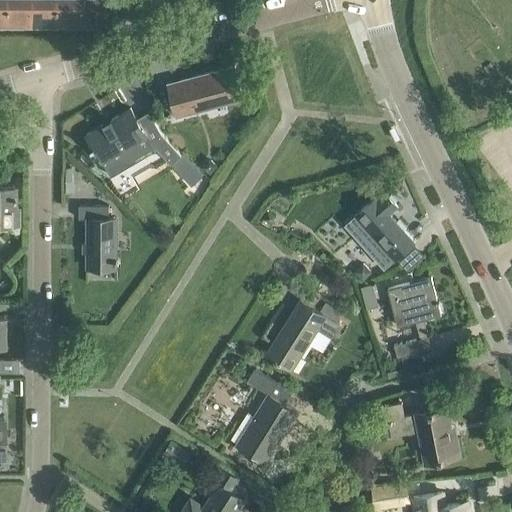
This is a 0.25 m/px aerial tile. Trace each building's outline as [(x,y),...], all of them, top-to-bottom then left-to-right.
[(5,0),(6,21),(31,21),(31,0),(5,0)] [(31,0),(31,21),(55,22),(55,0),(31,0)] [(55,0),(55,22),(80,22),(79,0),(55,0)] [(79,0),(80,22),(104,22),(104,0),(79,0)] [(168,83),(176,114),(244,96),(236,65),(168,83)] [(131,107),(87,133),(94,145),(91,146),(93,149),(95,147),(104,162),(113,176),(157,149),(148,135),(131,107)] [(156,145),(173,163),(183,152),(166,136),(156,145)] [(203,165),(202,166),(206,170),(211,174),(219,165),(210,157),(203,165)] [(19,204),(14,203),(14,183),(0,183),(0,218),(19,219),(19,204)] [(357,215),(347,224),(359,238),(386,267),(396,258),(416,241),(390,212),(399,205),(387,191),(378,199),(376,196),(356,214),(357,215)] [(80,217),(88,217),(88,267),(117,267),(117,217),(110,217),(110,204),(80,204),(80,217)] [(355,271),(363,280),(373,271),(364,262),(355,271)] [(421,337),(390,345),(393,357),(433,348),(425,318),(442,314),(432,276),(389,287),(398,325),(417,320),(421,337)] [(276,359),(292,369),(310,341),(317,346),(325,333),(318,329),(319,328),(333,337),(341,323),(337,321),(342,313),(326,302),(320,310),(301,298),(268,352),(277,358),(276,359)] [(254,454),(253,455),(257,458),(258,456),(267,462),(299,411),(285,403),(293,390),(256,367),(248,379),(269,392),(237,443),(254,454)] [(379,405),(385,437),(409,432),(420,430),(426,461),(462,454),(458,437),(454,437),(448,405),(416,411),(405,414),(403,401),(379,405)] [(188,446),(171,435),(163,449),(180,461),(188,446)] [(219,482),(206,504),(191,495),(180,511),(235,511),(245,497),(231,489),(239,477),(222,466),(214,479),(219,482)] [(373,486),(375,507),(410,502),(407,481),(373,486)] [(424,494),(414,496),(417,509),(417,511),(469,511),(468,500),(446,504),(443,491),(424,494)] [(144,494),(138,503),(147,508),(153,500),(144,494)]
